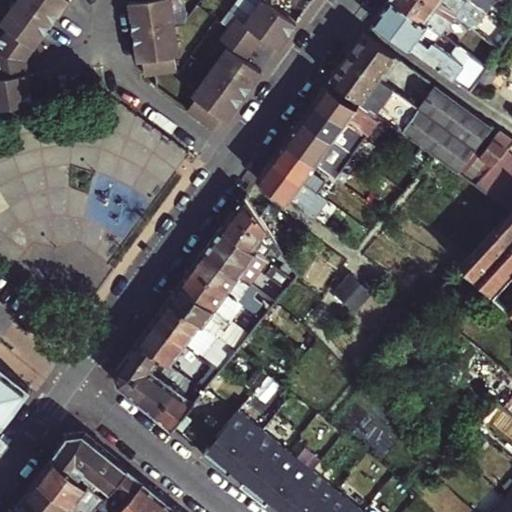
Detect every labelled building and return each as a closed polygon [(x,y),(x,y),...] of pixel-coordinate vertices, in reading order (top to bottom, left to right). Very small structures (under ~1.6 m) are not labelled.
[(0,37),(0,106),(32,101),(30,85),(26,57),(41,36),(62,9),(68,0),(129,0),(131,11),(136,45),(138,60),(143,59),(145,73),(177,69),(175,55),(180,54),(171,0),(15,0),(0,21),(8,27),(0,37)] [(192,93),(196,96),(188,107),(214,126),(223,114),(227,117),(234,107),(253,81),(262,68),(245,56),(262,33),(278,45),(287,34),(296,21),(267,0),(259,0),(245,21),(236,15),(220,37),(228,44),(192,93)] [(434,43),(441,32),(396,0),(387,0),(373,19),(453,78),(463,65),(434,43)] [(465,43),(474,31),(433,1),(432,0),(396,0),(441,32),(447,25),(450,31),(465,43)] [(460,7),(465,0),(432,0),(433,1),(474,31),(485,39),(490,32),(479,23),(482,20),(466,7),(460,7)] [(495,0),(478,0),(490,8),(493,3),(495,0)] [(495,0),(493,3),(504,11),(509,5),(506,3),(502,0),(495,0)] [(381,114),(399,90),(414,70),(364,32),(332,76),(381,114)] [(365,136),(381,114),(332,76),(315,99),(365,136)] [(352,153),(365,136),(315,99),(302,116),(352,153)] [(421,144),(459,173),(492,129),(454,101),(421,144)] [(302,116),(285,139),(335,176),(339,170),(352,153),(302,116)] [(318,191),(320,189),(329,178),(333,181),(336,177),(335,176),(285,139),(273,156),(318,191)] [(317,193),(318,191),(273,156),(259,175),(304,211),(317,193)] [(320,189),(325,192),(333,181),(329,178),(320,189)] [(282,250),(274,235),(261,214),(247,191),(232,211),(241,218),(259,232),(261,234),(272,247),(279,253),(282,250)] [(304,211),(316,220),(330,204),(317,193),(304,211)] [(511,210),(460,266),(511,311),(511,210)] [(265,257),(272,247),(261,234),(259,232),(241,218),(232,211),(222,225),(253,249),(265,257)] [(294,279),(274,264),(265,257),(253,249),(222,225),(204,249),(240,275),(250,262),(286,289),(294,279)] [(246,290),(250,284),(240,275),(204,249),(192,266),(246,306),(253,296),(246,290)] [(248,307),(246,306),(192,266),(180,281),(220,312),(226,305),(241,316),(243,314),(248,307)] [(236,324),(220,312),(180,281),(168,298),(236,350),(249,334),(236,324)] [(236,350),(168,298),(153,318),(219,370),(236,350)] [(242,317),(241,316),(226,305),(220,312),(236,324),(242,317)] [(257,324),(262,318),(248,307),(243,314),(257,324)] [(219,370),(153,318),(139,338),(168,361),(177,368),(185,374),(193,381),(203,389),(219,370)] [(118,382),(138,398),(168,361),(139,338),(117,367),(118,382)] [(145,404),(155,412),(175,387),(167,380),(177,368),(168,361),(138,398),(145,404)] [(0,427),(30,387),(0,362),(0,427)] [(162,418),(172,426),(203,389),(193,381),(183,394),(175,387),(155,412),(162,418)] [(364,511),(238,410),(204,452),(215,462),(228,472),(229,471),(275,508),(280,511),(364,511)] [(54,454),(105,496),(129,468),(102,446),(84,432),(69,433),(54,454)] [(91,511),(105,496),(54,454),(39,474),(85,511),(91,511)] [(116,511),(144,481),(129,468),(105,496),(91,511),(116,511)] [(85,511),(39,474),(24,495),(45,511),(85,511)] [(171,511),(176,507),(165,497),(161,494),(144,481),(116,511),(171,511)] [(511,511),(511,487),(498,504),(507,511),(511,511)] [(11,511),(45,511),(24,495),(11,511)]
